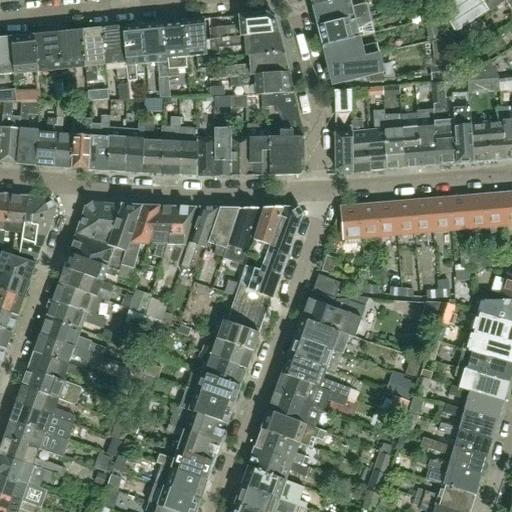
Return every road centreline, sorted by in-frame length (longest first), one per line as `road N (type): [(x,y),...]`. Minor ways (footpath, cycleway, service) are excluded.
road 1 (residential): [(213,511),(318,220),(321,190)]
road 2 (residential): [(321,190),(77,187)]
road 3 (residential): [(0,405),(77,187)]
road 4 (residential): [(0,20),(202,0)]
road 5 (residential): [(321,190),(316,107),(289,0)]
road 6 (residential): [(511,175),(321,190)]
